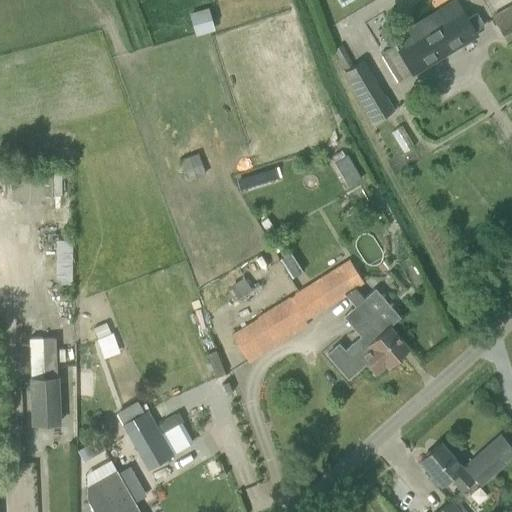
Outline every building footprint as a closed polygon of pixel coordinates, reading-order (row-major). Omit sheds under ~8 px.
[(511,36),(511,5),(493,17),(507,40),(511,36)] [(184,13),(188,36),(210,31),(205,8),(184,13)] [(476,35),(474,31),(459,8),(381,55),(397,82),(476,35)] [(363,60),(342,73),(373,123),(394,109),(363,60)] [(347,154),(345,155),(335,161),(333,162),(348,187),(362,180),(347,154)] [(185,181),(205,175),(201,164),(182,171),(185,181)] [(39,167),(7,168),(8,199),(40,198),(39,167)] [(345,296),(354,306),(363,298),(364,298),(355,288),(363,283),(348,259),(339,264),(256,317),(256,318),(250,322),(232,334),(246,357),(257,350),(260,355),(303,328),(308,325),(305,322),(345,296)] [(388,326),(363,298),(354,306),(372,327),(360,337),(344,350),(338,343),(326,353),(348,378),(365,364),(374,374),(385,365),(388,367),(408,349),(388,327),(388,326)] [(106,322),(92,328),(97,339),(110,333),(106,322)] [(96,339),(100,348),(117,342),(113,332),(96,339)] [(55,338),(41,338),(43,377),(30,378),(32,425),(58,424),(55,338)] [(137,401),(117,412),(148,467),(171,454),(146,410),(143,411),(137,401)] [(159,432),(177,422),(173,415),(155,425),(159,432)] [(428,478),(437,488),(450,477),(462,491),(476,479),(480,484),(511,455),(511,449),(500,436),(465,467),(466,468),(463,470),(461,468),(461,467),(440,443),(420,461),(432,474),(428,478)] [(98,439),(88,444),(94,455),(104,450),(98,439)] [(139,511),(116,470),(86,487),(86,500),(93,511),(139,511)] [(436,511),(458,511),(448,501),(436,511)]
